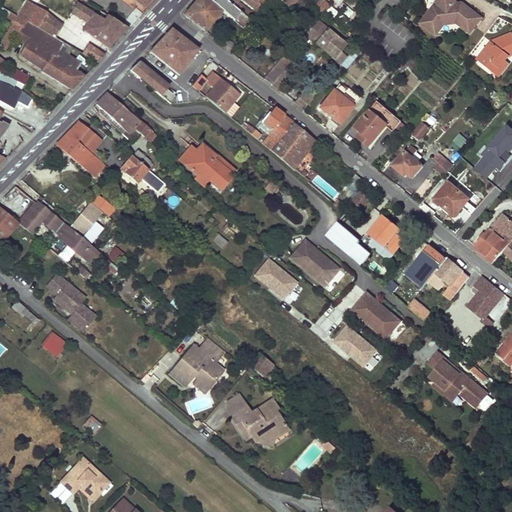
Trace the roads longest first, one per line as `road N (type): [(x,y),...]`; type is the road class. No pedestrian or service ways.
road 1 (residential): [(164,12),(511,291)]
road 2 (unknown): [(107,71),(160,111),(201,107),(223,122),(320,203),(319,240),(417,320)]
road 3 (secondary): [(164,12),(0,182)]
